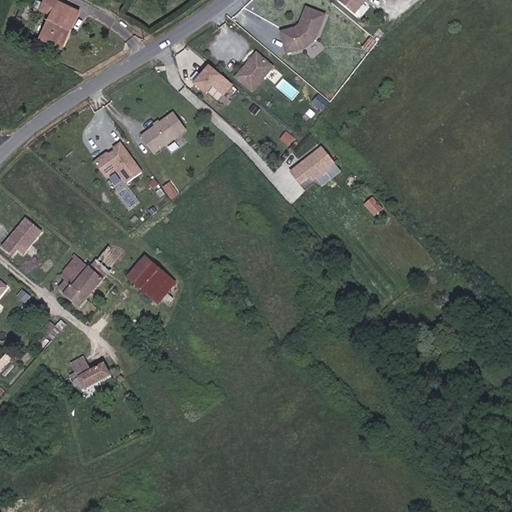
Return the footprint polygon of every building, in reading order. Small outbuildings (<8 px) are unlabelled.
[(41,8),(43,2),(37,0),(36,0),(34,5),(41,8)] [(51,15),(57,1),(56,0),(44,0),(43,2),(41,8),(40,9),(51,15)] [(365,1),(364,0),(339,0),(355,13),(365,1)] [(70,29),(79,11),(57,1),(51,15),(40,37),(57,46),(65,27),(70,29)] [(315,39),(325,16),(314,12),(312,16),(305,13),(300,26),(297,30),(289,32),(291,39),(284,41),(288,54),(305,49),(315,39)] [(61,48),(70,29),(65,27),(57,46),(61,48)] [(291,39),(289,32),(282,33),(284,41),(291,39)] [(253,92),(274,68),(257,53),(236,78),(253,92)] [(233,84),(208,63),(193,81),(207,93),(213,86),(223,95),(233,84)] [(186,129),(173,111),(140,136),(153,153),(186,129)] [(117,191),(142,172),(118,140),(93,160),(117,191)] [(334,162),(321,145),(290,170),(304,186),(334,162)] [(172,182),(165,185),(171,198),(178,195),(172,182)] [(376,215),(385,208),(374,195),(365,203),(376,215)] [(43,231),(24,217),(0,246),(0,247),(11,257),(16,250),(23,255),(43,231)] [(92,270),(111,248),(102,240),(84,263),(92,270)] [(86,301),(104,280),(92,270),(84,263),(75,255),(73,258),(75,259),(63,273),(64,274),(61,277),(66,281),(86,301)] [(166,294),(176,284),(145,258),(127,278),(158,304),(166,294)] [(86,301),(66,281),(60,288),(65,293),(64,294),(79,308),(86,301)] [(165,309),(173,300),(166,294),(158,304),(165,309)] [(48,337),(56,327),(51,323),(42,333),(48,337)] [(44,342),(48,337),(42,333),(38,337),(44,342)] [(0,372),(12,358),(7,353),(0,360),(0,372)] [(91,372),(83,359),(72,365),(77,373),(80,378),(91,372)] [(79,393),(110,375),(104,364),(91,372),(80,378),(77,373),(70,377),(79,393)]
